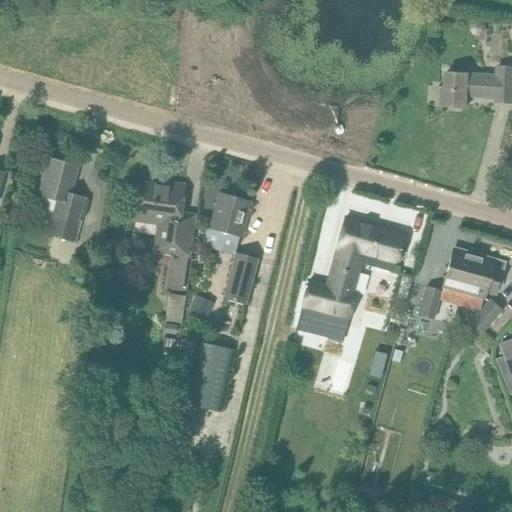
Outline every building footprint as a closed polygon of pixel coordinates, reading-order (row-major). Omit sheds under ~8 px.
[(471,24),(470,31),(474,36),(481,37),(486,33),(486,26),(482,21),(476,20),(471,24)] [(436,106),(466,108),(467,92),(496,93),(496,102),(511,103),(511,67),(498,67),(497,76),(446,73),(445,88),(437,87),(436,106)] [(49,158),(43,177),(38,196),(57,201),(47,237),(72,244),(84,198),(70,194),(78,166),(49,158)] [(172,247),(171,252),(165,288),(182,291),(188,254),(189,247),(192,227),(175,224),(176,217),(179,218),(184,186),(166,184),(165,188),(140,184),(135,218),(160,222),(157,245),(172,247)] [(242,236),(246,221),(251,202),(219,193),(209,228),(242,236)] [(342,343),(362,263),(394,272),(403,240),(377,233),(378,228),(345,219),(323,295),(306,291),(296,332),(342,343)] [(418,315),(433,319),(439,300),(459,306),(474,255),(453,249),(442,287),(441,292),(426,287),(418,315)] [(234,254),(223,300),(244,306),(256,260),(234,254)] [(474,255),(459,306),(479,312),(482,299),(483,299),(485,294),(494,297),(503,265),(494,262),(494,260),(474,255)] [(187,316),(203,324),(211,303),(196,296),(187,316)] [(489,301),(470,322),(482,333),(501,311),(489,301)] [(175,336),(177,326),(165,324),(163,334),(175,336)] [(387,341),(373,338),(367,363),(380,366),(387,341)] [(511,340),(500,345),(502,351),(505,359),(511,375),(511,374),(511,340)] [(233,353),(197,346),(184,404),(221,412),(233,353)] [(385,417),(383,424),(392,427),(395,420),(385,417)] [(378,432),(376,440),(386,443),(388,435),(378,432)] [(87,434),(86,444),(101,446),(102,436),(87,434)] [(405,509),(416,511),(419,511),(424,493),(410,489),(405,509)] [(423,508),(435,511),(451,511),(455,498),(428,490),(423,508)]
